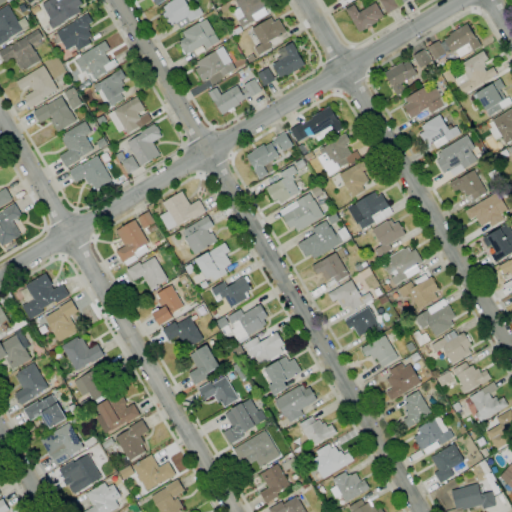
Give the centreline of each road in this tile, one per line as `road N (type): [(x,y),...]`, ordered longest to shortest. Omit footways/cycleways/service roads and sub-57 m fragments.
road 1 (residential): [(418,511),(118,0)]
road 2 (residential): [(462,0),(0,275)]
road 3 (residential): [(228,511),(0,116)]
road 4 (residential): [(511,342),(305,0)]
